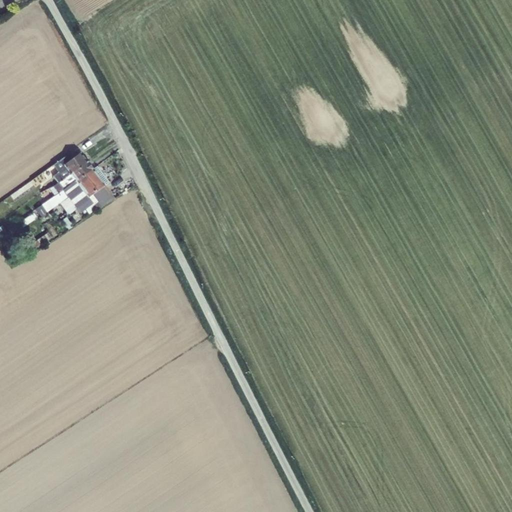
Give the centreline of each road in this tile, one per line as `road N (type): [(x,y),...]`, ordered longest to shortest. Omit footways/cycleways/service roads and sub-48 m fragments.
road 1 (unclassified): [(147,188),(308,511)]
road 2 (residential): [(46,0),(147,188)]
